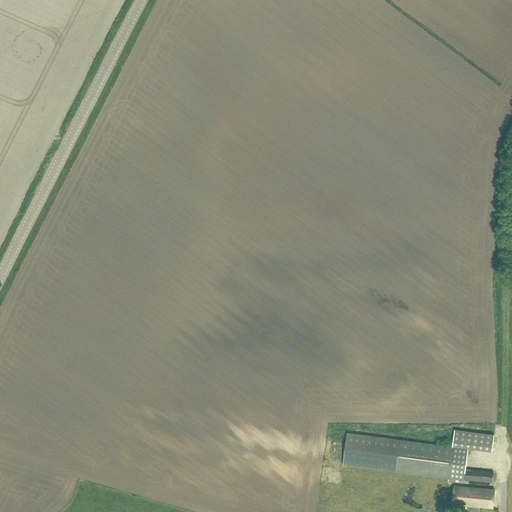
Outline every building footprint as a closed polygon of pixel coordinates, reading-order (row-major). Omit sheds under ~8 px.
[(446,390),(447,397),(462,397),(462,389),(446,390)] [(494,435),(455,430),(453,447),(492,452),(494,435)] [(467,449),(400,440),(347,433),(345,446),(343,465),(343,466),(396,473),(396,471),(463,480),(467,449)] [(494,472),(465,469),(464,480),(493,483),(494,472)] [(494,491),(454,487),(452,504),(493,508),(494,491)]
